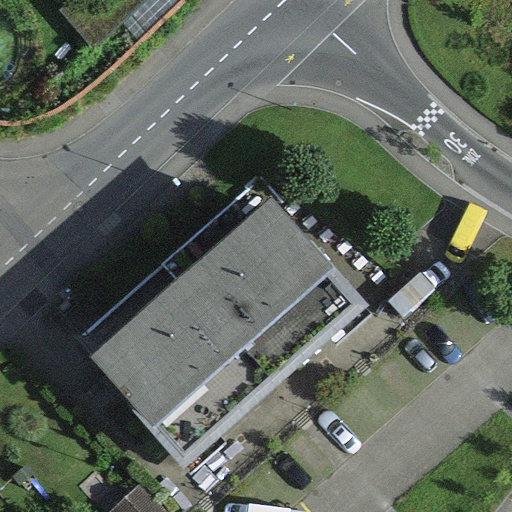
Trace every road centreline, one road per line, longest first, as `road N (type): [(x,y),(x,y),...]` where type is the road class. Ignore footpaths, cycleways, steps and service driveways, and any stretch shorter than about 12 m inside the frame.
road 1 (residential): [(0,240),(258,0)]
road 2 (residential): [(277,0),(338,61),(511,187)]
